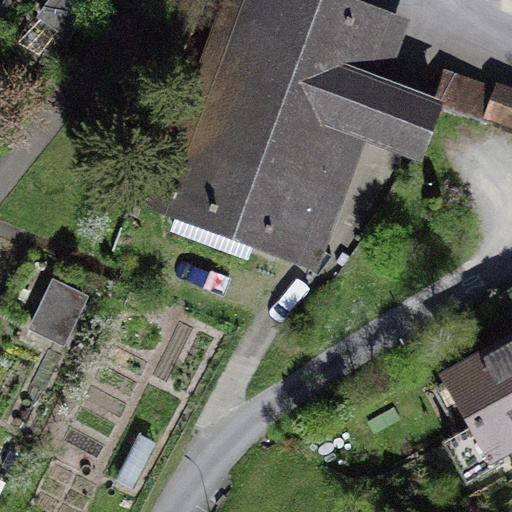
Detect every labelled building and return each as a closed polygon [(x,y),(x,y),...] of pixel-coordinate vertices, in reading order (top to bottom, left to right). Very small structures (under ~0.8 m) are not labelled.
[(46,0),(36,15),(69,37),(94,0),(46,0)] [(321,186),(344,124),(389,141),(421,153),(437,110),(404,98),(360,82),(380,27),(306,0),(251,0),(176,203),(298,248),(321,186)] [(511,95),(499,91),(491,115),(511,122),(511,95)] [(53,277),(27,328),(64,346),(89,294),(53,277)] [(511,330),(501,336),(440,369),(491,463),(511,451),(511,330)] [(46,391),(62,355),(46,348),(30,384),(46,391)] [(371,410),(378,421),(404,406),(397,395),(371,410)] [(131,488),(157,441),(144,434),(118,481),(131,488)]
